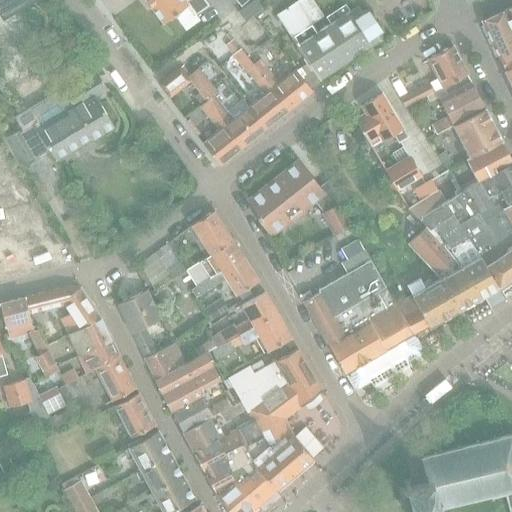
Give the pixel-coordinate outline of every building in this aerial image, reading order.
[(0,0),(0,11),(3,16),(30,0),(0,0)] [(145,0),(162,22),(185,6),(192,15),(207,4),(204,0),(145,0)] [(313,0),(295,0),(276,12),(296,43),(296,44),(303,56),(302,56),(309,68),(310,67),(318,78),(379,38),(375,31),(380,28),(366,7),(361,10),(357,3),(349,9),(345,2),(324,16),(313,0)] [(511,25),(505,10),(483,19),(505,69),(511,65),(511,25)] [(442,85),(466,72),(452,44),(427,57),(442,85)] [(264,92),(248,105),(265,127),(289,108),(253,63),(240,47),(232,54),(245,70),(246,69),(264,92)] [(253,63),(289,108),(311,90),(294,68),(278,81),(259,58),(253,63)] [(232,118),(213,94),(216,91),(196,68),(186,76),(178,66),(157,82),(168,96),(189,80),(205,100),(242,145),(265,127),(248,105),(232,118)] [(19,128),(7,135),(25,165),(37,158),(36,155),(48,148),(54,158),(91,135),(93,138),(113,126),(93,93),(105,86),(96,72),(63,91),(67,97),(60,100),(55,92),(26,110),(33,122),(21,130),(19,128)] [(431,122),(436,131),(452,123),(484,106),(469,79),(439,96),(448,113),(431,122)] [(400,96),(405,105),(433,90),(428,81),(400,96)] [(365,112),(354,119),(370,145),(392,133),(398,142),(407,136),(381,92),(360,105),(365,112)] [(219,163),(242,145),(205,100),(199,105),(217,129),(202,142),(219,163)] [(452,123),(469,155),(500,138),(484,106),(452,123)] [(465,157),(476,179),(478,178),(490,171),(511,160),(500,138),(469,155),(465,157)] [(438,155),(448,168),(454,163),(445,150),(438,155)] [(408,155),(384,169),(396,189),(420,175),(408,155)] [(255,216),(269,233),(314,198),(323,210),(321,211),(333,233),(352,224),(327,178),(318,185),(298,160),(246,200),(257,214),(255,216)] [(507,203),(511,200),(511,160),(490,171),(478,178),(478,179),(494,205),(500,200),(502,203),(506,201),(507,203)] [(0,201),(8,198),(0,179),(0,201)] [(478,179),(471,183),(464,187),(446,200),(418,216),(426,225),(434,221),(436,223),(449,246),(453,243),(459,252),(473,244),(479,254),(498,284),(511,274),(511,200),(507,203),(506,201),(502,203),(500,200),(494,205),(478,179)] [(210,253),(232,239),(213,209),(191,223),(210,252),(210,253)] [(440,277),(457,308),(479,295),(461,264),(449,246),(436,223),(434,221),(426,225),(423,226),(407,242),(440,277)] [(205,278),(243,254),(232,239),(210,253),(210,252),(185,269),(195,285),(191,288),(195,295),(210,286),(205,278)] [(461,264),(479,295),(498,284),(479,254),(473,244),(459,252),(453,243),(449,246),(461,264)] [(402,313),(396,302),(365,248),(341,261),(346,272),(318,288),(318,289),(303,299),(352,385),(357,387),(369,379),(371,383),(407,362),(405,359),(420,350),(421,345),(413,333),(428,324),(418,304),(402,313)] [(205,278),(210,286),(225,276),(235,293),(258,278),(243,254),(205,278)] [(178,273),(185,269),(179,260),(166,269),(171,278),(179,273),(178,273)] [(428,324),(457,308),(440,277),(433,281),(430,276),(422,281),(420,277),(407,284),(412,293),(396,302),(402,313),(418,304),(428,324)] [(64,286),(24,296),(28,313),(61,304),(62,298),(77,287),(64,286)] [(81,287),(77,287),(62,298),(61,304),(64,304),(70,313),(61,317),(68,332),(101,317),(81,287)] [(143,356),(156,351),(143,326),(160,318),(145,289),(118,303),(145,355),(143,356)] [(216,331),(222,341),(223,342),(277,313),(264,290),(242,303),(249,317),(235,324),(234,321),(216,331)] [(28,313),(24,296),(6,301),(0,302),(0,305),(8,338),(26,333),(38,354),(35,355),(46,376),(58,370),(38,330),(33,331),(28,313)] [(210,319),(228,308),(220,296),(203,308),(210,319)] [(290,335),(277,313),(223,342),(222,341),(214,345),(210,347),(216,359),(235,349),(233,346),(254,334),(263,350),(290,335)] [(67,332),(78,354),(111,339),(101,317),(68,332),(67,332)] [(86,372),(95,367),(118,354),(111,339),(78,354),(86,372)] [(172,409),(200,394),(204,392),(202,387),(224,375),(216,359),(210,347),(214,345),(211,340),(194,349),(197,355),(183,363),(155,378),(172,409)] [(143,356),(155,378),(183,363),(172,342),(156,351),(143,356)] [(233,385),(245,409),(250,419),(236,426),(255,463),(275,487),(312,456),(294,434),(284,416),(321,388),(297,346),(252,369),(249,364),(227,377),(232,385),(233,385)] [(118,354),(95,367),(111,399),(134,387),(118,354)] [(60,374),(66,383),(78,376),(73,366),(60,374)] [(8,383),(3,385),(9,407),(27,401),(31,413),(34,424),(50,416),(48,413),(46,409),(45,406),(39,393),(38,394),(29,377),(8,383)] [(183,430),(209,416),(221,410),(226,419),(245,409),(233,385),(232,385),(223,390),(226,397),(215,402),(218,406),(214,408),(209,410),(200,394),(172,409),(183,430)] [(129,436),(154,424),(137,392),(113,404),(129,436)] [(183,430),(192,449),(216,437),(217,438),(224,435),(217,421),(213,423),(209,416),(183,430)] [(234,476),(257,502),(275,487),(255,463),(236,426),(229,430),(229,432),(224,435),(217,438),(224,451),(231,472),(234,476)] [(127,445),(139,468),(169,452),(156,429),(127,445)] [(483,497),(489,495),(490,498),(493,497),(492,494),(505,491),(510,511),(511,511),(511,430),(510,431),(511,434),(495,438),(494,435),(491,436),(492,438),(479,442),(478,439),(475,440),(476,443),(469,444),(460,447),(459,444),(456,445),(457,447),(442,451),(442,449),(438,449),(439,452),(424,456),(423,453),(420,454),(421,457),(418,457),(419,460),(422,460),(427,482),(411,486),(410,480),(404,481),(406,487),(400,489),(401,495),(407,493),(411,508),(405,509),(406,511),(421,511),(427,511),(439,511),(438,508),(442,507),(456,503),(457,506),(460,505),(459,502),(472,499),(473,502),(477,501),(476,498),(483,497)] [(246,511),(257,502),(234,476),(231,472),(224,451),(217,438),(216,437),(192,449),(206,474),(219,498),(227,511),(246,511)] [(97,462),(114,453),(109,443),(91,452),(97,462)] [(139,468),(151,491),(181,475),(169,452),(139,468)] [(76,511),(98,511),(80,478),(79,479),(77,474),(61,483),(76,511)] [(181,475),(151,491),(162,511),(166,511),(194,497),(181,475)]
